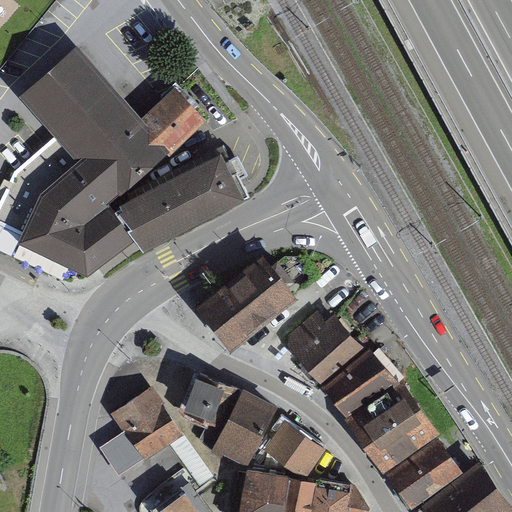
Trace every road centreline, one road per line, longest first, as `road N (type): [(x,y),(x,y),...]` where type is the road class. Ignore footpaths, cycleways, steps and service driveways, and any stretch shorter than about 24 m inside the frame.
road 1 (residential): [(134,295),(185,341),(308,407),(364,466),(392,511)]
road 2 (primary): [(337,188),(511,466)]
road 3 (primary): [(178,0),(337,188)]
road 4 (secondary): [(337,188),(134,295)]
road 5 (secondary): [(55,511),(80,377),(97,333)]
road 6 (motorway): [(436,0),(511,142)]
